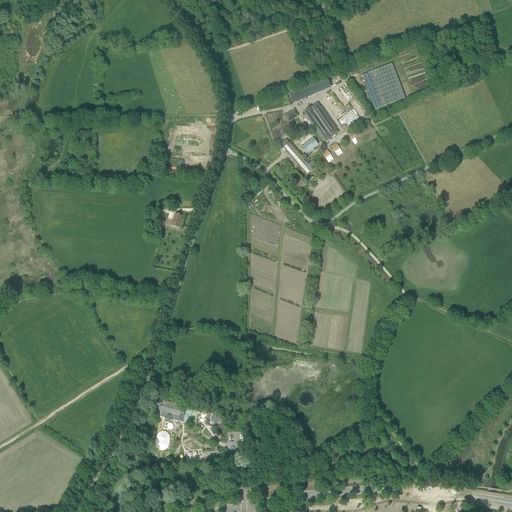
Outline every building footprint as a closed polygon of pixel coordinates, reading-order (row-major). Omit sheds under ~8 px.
[(368,73),(381,107),(405,98),(392,64),(368,73)] [(334,91),(347,111),(357,105),(354,101),(352,102),(350,100),(353,98),(351,96),(347,98),(344,93),(343,94),(339,88),(334,91)] [(303,113),(311,124),(324,143),(332,138),(332,137),(338,133),(318,103),(311,108),(311,107),(303,113)] [(283,116),(288,123),(298,116),(294,109),(283,116)] [(351,140),(356,136),(353,131),(348,135),(351,140)] [(286,139),(280,144),(284,148),(283,148),(292,158),(307,176),(314,169),(312,167),(313,167),(315,165),(312,161),(310,163),(309,163),(307,161),(307,162),(304,158),(290,143),(289,143),(286,139)] [(311,139),(302,146),(307,152),(316,145),(311,139)] [(331,147),(334,152),(339,148),(336,143),(331,147)] [(322,153),(325,158),(330,155),(327,149),(322,153)] [(248,170),(245,175),(244,176),(245,176),(243,179),(247,182),(249,179),(251,180),(255,182),(258,177),(255,174),(255,175),(248,170)] [(296,185),(300,189),(305,185),(301,181),(296,185)] [(170,221),(170,222),(171,223),(170,225),(170,226),(172,226),(178,228),(180,222),(182,216),(177,214),(175,213),(173,220),(172,222),(170,221)] [(155,224),(163,227),(165,222),(162,221),(163,220),(160,219),(159,220),(153,218),(152,222),(155,223),(155,224)] [(158,399),(153,413),(154,413),(155,413),(155,414),(161,415),(160,417),(181,422),(185,408),(181,407),(182,406),(158,399)] [(156,449),(167,451),(170,434),(160,432),(156,449)] [(201,462),(201,450),(192,451),(192,455),(193,455),(193,462),(201,462)]
